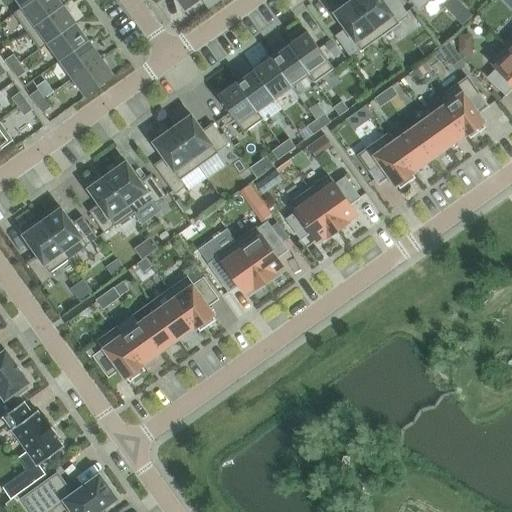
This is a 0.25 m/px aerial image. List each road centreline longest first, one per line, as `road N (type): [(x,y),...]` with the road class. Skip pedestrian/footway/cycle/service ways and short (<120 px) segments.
road 1 (residential): [(511,172),(128,445)]
road 2 (residential): [(128,445),(0,268)]
road 3 (residential): [(0,181),(172,56)]
